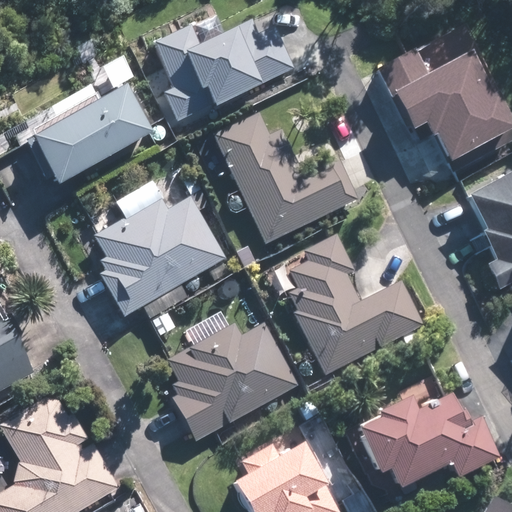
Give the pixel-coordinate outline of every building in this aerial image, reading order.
[(201,19),(141,51),(161,90),(152,95),(168,125),(197,109),(202,118),(286,72),(254,13),(211,36),(201,19)] [(118,92),(110,97),(107,91),(90,102),(80,86),(12,126),(22,142),(12,147),(41,195),(136,139),(133,136),(141,131),(118,92)] [(253,114),(205,138),(254,247),(350,204),(330,159),(291,177),(272,136),(265,139),(253,114)] [(511,170),(511,169),(452,202),(470,236),(465,239),(480,267),(476,270),(489,295),(511,282),(511,170)] [(141,186),(105,206),(115,225),(84,243),(95,262),(90,264),(96,274),(89,278),(115,323),(135,311),(141,320),(180,298),(174,289),(202,272),(208,282),(226,271),(182,196),(156,211),(141,186)] [(348,271),(330,235),(259,272),(276,305),(282,302),(287,313),(282,315),(315,379),(418,327),(397,285),(355,306),(339,276),(348,271)] [(0,387),(34,369),(0,307),(0,387)] [(189,348),(160,363),(170,384),(163,388),(168,397),(163,400),(187,445),(292,389),(257,323),(233,336),(220,313),(182,333),(189,348)] [(16,482),(0,490),(0,511),(73,511),(119,485),(59,387),(0,422),(0,423),(22,459),(16,482)] [(394,403),(358,420),(360,426),(329,440),(339,461),(347,457),(359,482),(374,475),(382,494),(438,468),(444,481),(489,460),(471,422),(450,432),(435,400),(400,416),(394,403)] [(264,446),(233,464),(239,476),(217,489),(229,511),(334,511),(296,445),(271,459),(264,446)] [(507,511),(483,501),(477,511),(507,511)]
